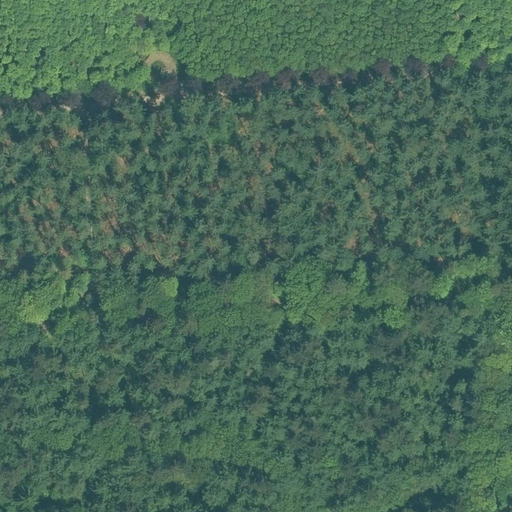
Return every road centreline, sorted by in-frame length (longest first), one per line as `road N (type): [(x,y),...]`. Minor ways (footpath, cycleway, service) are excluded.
road 1 (unclassified): [(0,324),(511,307)]
road 2 (track): [(82,103),(452,71)]
road 3 (track): [(0,110),(82,103),(90,320)]
